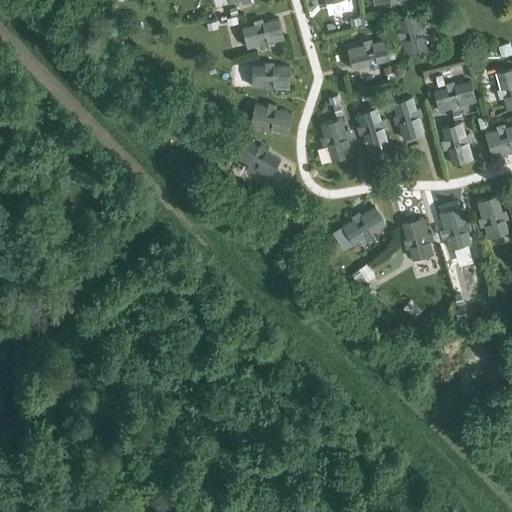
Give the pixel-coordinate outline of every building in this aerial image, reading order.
[(401,31),(397,32),(399,41),(403,40),(407,56),(427,51),(423,35),(427,34),(425,25),(421,26),(418,14),(397,19),(401,31)] [(247,47),(259,44),(260,48),(268,46),(268,42),(283,38),(278,18),(263,22),(262,18),(253,20),(254,24),(242,27),(247,47)] [(347,48),(352,69),(368,65),(369,68),(378,66),(377,62),(389,59),(384,39),(372,42),(371,38),(362,41),(363,44),(347,48)] [(251,86),(264,86),(264,90),(273,90),(273,86),(289,86),(289,66),(273,65),(273,61),(264,61),(264,65),(252,65),(251,86)] [(501,88),(497,89),(499,98),(503,97),(507,109),(511,106),(511,67),(496,72),(501,88)] [(439,110),(451,107),(452,111),(461,108),(460,105),(476,100),(470,80),(454,85),(453,81),(445,83),(446,87),(434,90),(439,110)] [(396,114),(392,115),(395,124),(398,123),(403,138),(423,132),(418,117),(422,116),(419,107),(416,108),(412,96),(392,102),(396,114)] [(250,123),(262,126),(261,130),(270,132),(271,128),(287,132),(291,112),(275,108),(276,104),(268,102),(267,106),(255,103),(250,123)] [(360,125),(357,126),(359,135),(363,134),(368,149),(387,143),(383,127),(386,126),(384,118),(380,119),(377,107),(357,113),(360,125)] [(324,136),(321,137),(323,146),(327,145),(332,160),(352,154),(347,139),(351,137),(348,129),(344,130),(341,118),(321,124),(324,136)] [(445,139),(441,140),(444,149),(447,148),(452,164),(472,158),(468,142),(471,141),(469,132),(465,133),(462,122),(442,127),(445,139)] [(490,152),(502,149),(503,153),(511,150),(511,147),(511,146),(511,124),(505,127),(504,123),(496,125),(497,129),(485,132),(490,152)] [(237,158),(248,164),(246,168),(253,172),(255,169),(269,177),(280,159),(266,151),(268,147),(260,143),(258,146),(248,140),(237,158)] [(481,217),(478,218),(480,226),(484,225),(487,237),(507,231),(504,219),(508,218),(505,210),(501,211),(497,195),(477,201),(481,217)] [(342,225),(353,243),(364,237),(366,240),(373,236),(371,232),(385,224),(375,206),(361,214),(358,211),(351,216),(353,219),(342,225)] [(444,228),(440,229),(443,237),(446,236),(450,248),(470,243),(466,231),(470,229),(468,221),(464,222),(459,206),(439,212),(444,228)] [(409,247),(413,259),(433,253),(429,241),(433,240),(430,232),(427,233),(422,217),(402,223),(407,238),(403,239),(405,248),(409,247)]
